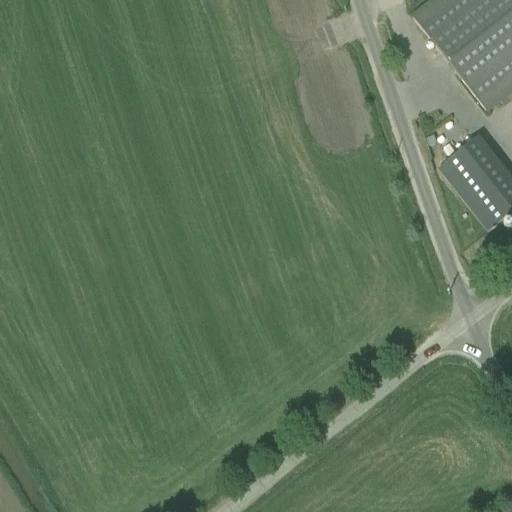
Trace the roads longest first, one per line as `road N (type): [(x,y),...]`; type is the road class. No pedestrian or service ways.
road 1 (unclassified): [(362,0),(463,328)]
road 2 (unclassified): [(463,328),(226,511)]
